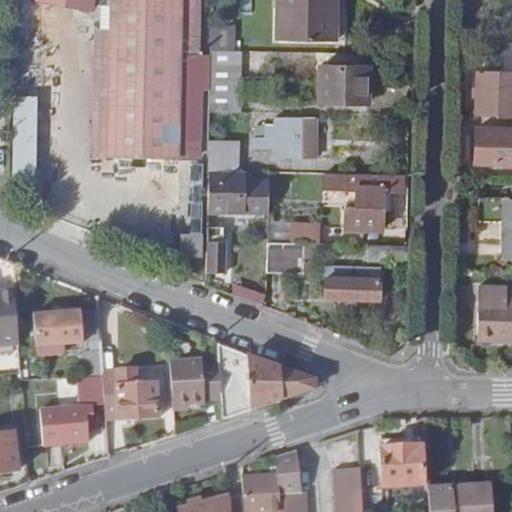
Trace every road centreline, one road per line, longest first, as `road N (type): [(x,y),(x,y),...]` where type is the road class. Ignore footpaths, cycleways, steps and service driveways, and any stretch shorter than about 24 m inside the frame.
road 1 (residential): [(366,387),(339,363),(0,223)]
road 2 (residential): [(431,393),(436,0)]
road 3 (residential): [(366,387),(273,428),(26,511)]
